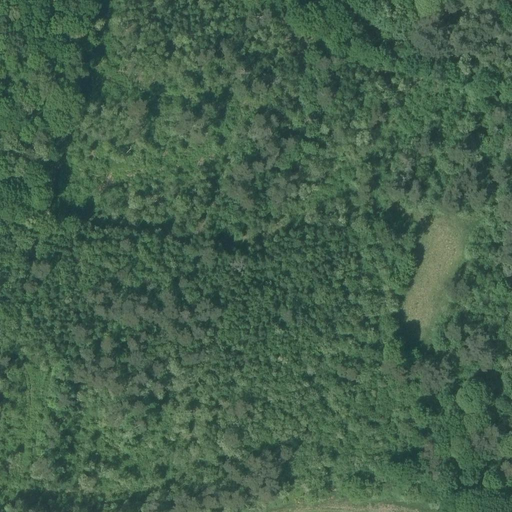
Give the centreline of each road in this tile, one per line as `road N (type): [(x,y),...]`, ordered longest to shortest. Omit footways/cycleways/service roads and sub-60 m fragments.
road 1 (track): [(0,430),(115,0)]
road 2 (track): [(266,0),(336,38),(511,79)]
road 3 (track): [(242,511),(387,482),(480,511)]
